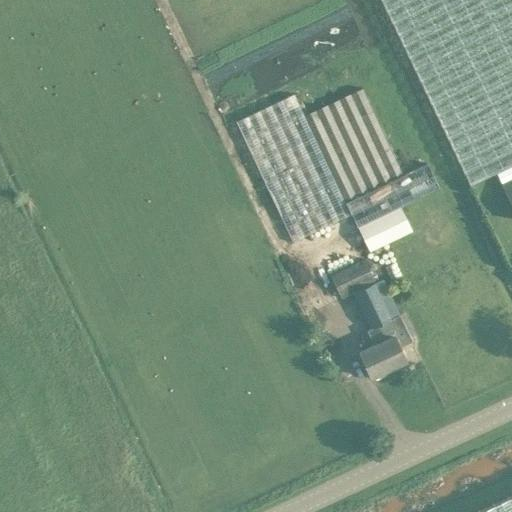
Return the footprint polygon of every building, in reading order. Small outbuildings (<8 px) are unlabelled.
[(511,0),(384,0),(469,178),(497,165),(502,176),(511,196),(511,0)] [(428,156),(404,167),(364,80),(305,107),(296,86),(237,114),(293,234),(352,206),(358,219),(359,218),(371,243),(412,223),(400,198),(440,180),(428,156)] [(329,261),(356,245),(350,234),(322,250),(329,261)] [(354,285),(371,321),(367,322),(374,337),(359,344),(371,370),(407,353),(400,339),(412,334),(400,307),(393,311),(376,275),(376,274),(366,251),(332,267),(342,290),(354,285)] [(511,511),(511,466),(413,511),(511,511)]
